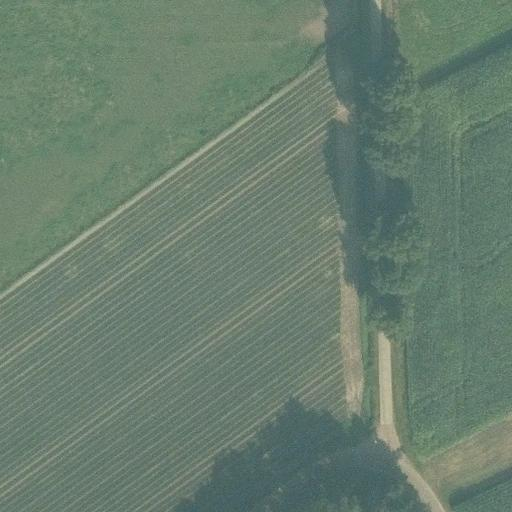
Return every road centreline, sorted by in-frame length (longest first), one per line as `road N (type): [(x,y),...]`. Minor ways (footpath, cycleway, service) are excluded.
road 1 (unclassified): [(374,0),(382,457)]
road 2 (unclassified): [(382,457),(319,465),(253,511)]
